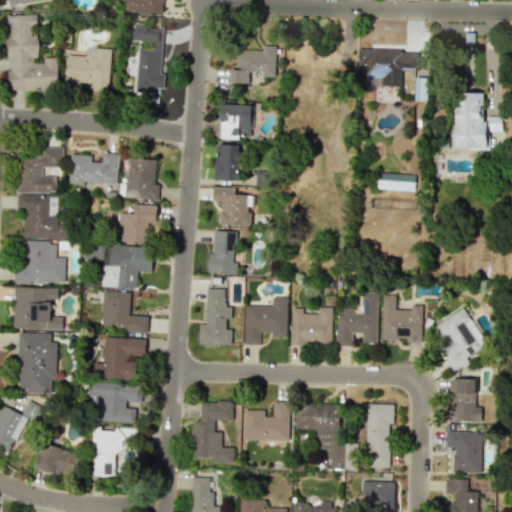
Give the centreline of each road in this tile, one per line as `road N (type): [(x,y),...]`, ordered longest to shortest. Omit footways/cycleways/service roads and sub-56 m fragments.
road 1 (residential): [(511,8),(204,9),(165,511)]
road 2 (residential): [(177,370),(425,376),(421,511)]
road 3 (residential): [(0,121),(195,135)]
road 4 (residential): [(0,480),(78,506),(166,510)]
